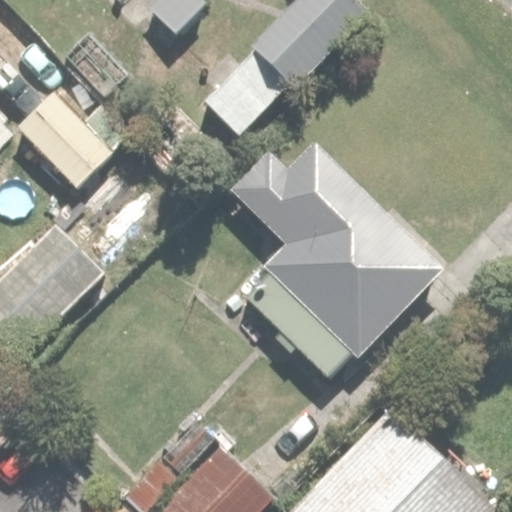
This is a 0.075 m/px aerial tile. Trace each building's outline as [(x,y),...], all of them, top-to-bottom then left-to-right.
[(151,0),(145,6),(172,37),(209,4),(205,0),(151,0)] [(297,0),(206,95),(248,135),(357,22),(333,0),(297,0)] [(56,78),(16,119),(83,184),(123,144),(56,78)] [(224,185),(279,240),(262,257),(271,266),(247,291),(332,377),(446,265),(319,137),(291,164),(268,141),(224,185)] [(0,345),(12,357),(99,266),(49,219),(0,271),(0,345)] [(496,511),(387,405),(283,511),(282,511),(496,511)] [(189,475),(165,453),(124,496),(141,511),(255,511),(272,495),(218,444),(189,475)]
